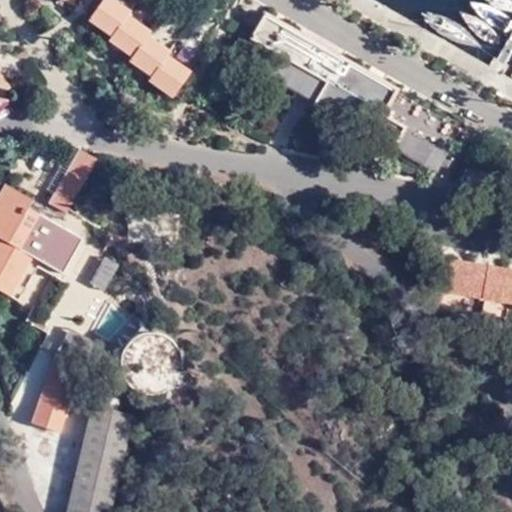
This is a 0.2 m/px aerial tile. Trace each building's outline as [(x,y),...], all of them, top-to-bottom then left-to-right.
[(130,14),(112,0),(101,0),(89,18),(111,36),(110,40),(131,55),(130,60),(148,76),(149,79),(171,96),(189,71),(169,54),(171,53),(149,34),(149,33),(129,16),(130,14)] [(263,11),(249,38),(324,81),(311,103),(390,149),(403,126),(382,114),(396,89),(263,11)] [(11,87),(0,69),(0,106),(7,102),(3,93),(11,87)] [(46,201),(65,166),(33,148),(13,182),(46,201)] [(66,211),(97,157),(83,149),(51,203),(66,211)] [(71,228),(73,221),(7,184),(0,193),(0,282),(20,295),(41,262),(53,268),(76,231),(71,228)] [(295,236),(300,222),(276,212),(272,227),(295,236)] [(142,236),(143,217),(131,216),(131,236),(142,236)] [(82,274),(87,261),(70,255),(65,267),(82,274)] [(105,285),(118,264),(108,258),(95,279),(105,285)] [(511,300),(511,269),(449,260),(445,290),(511,300)] [(57,432),(89,335),(65,328),(33,424),(57,432)] [(124,354),(122,365),(125,377),(132,386),(143,392),(154,394),(166,391),(176,384),(182,374),(183,362),(180,351),(173,341),(163,335),(151,333),(140,336),(130,343),(124,354)] [(104,390),(100,408),(118,412),(120,395),(104,390)] [(118,412),(100,408),(92,406),(85,439),(76,481),(69,511),(111,511),(133,414),(118,412)] [(76,481),(85,439),(72,436),(62,479),(76,481)] [(185,511),(183,497),(140,505),(140,511),(185,511)]
